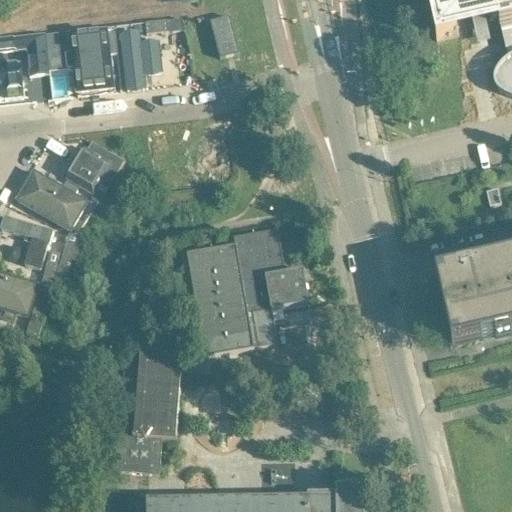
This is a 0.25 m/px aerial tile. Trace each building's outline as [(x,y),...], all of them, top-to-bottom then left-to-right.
[(511,0),(431,0),(435,16),(431,17),(437,43),(459,19),(459,18),(471,16),(474,31),(487,28),(483,13),(495,10),(500,29),(508,62),(506,63),(504,65),(502,67),(500,68),(499,70),(497,72),(495,76),(494,78),(494,80),(494,81),(494,83),(494,85),(494,86),(495,87),(495,89),(496,90),(497,92),(499,94),(500,95),(501,96),(503,96),(509,99),(511,99),(511,0)] [(229,20),(210,25),(220,62),(239,57),(229,20)] [(145,26),(146,26),(147,38),(185,34),(182,22),(168,23),(167,23),(161,24),(145,26)] [(106,34),(71,38),(77,96),(113,92),(109,58),(118,57),(115,36),(107,36),(106,34)] [(62,36),(46,38),(46,40),(49,66),(68,64),(65,35),(62,36)] [(0,42),(0,54),(12,53),(27,52),(27,53),(30,80),(50,78),(50,77),(47,53),(45,37),(10,41),(0,42)] [(140,37),(122,39),(128,94),(146,92),(144,79),(162,77),(159,47),(141,49),(140,37)] [(3,60),(0,60),(0,105),(7,104),(6,95),(22,93),(20,69),(4,70),(3,60)] [(86,153),(68,183),(93,198),(91,202),(98,206),(104,197),(105,195),(98,191),(112,168),(86,153)] [(34,176),(18,204),(71,235),(87,206),(75,199),(78,193),(67,187),(64,193),(34,176)] [(498,192),(486,195),(490,210),(501,207),(498,192)] [(6,220),(2,233),(26,241),(24,245),(32,247),(25,269),(41,273),(49,247),(50,248),(54,235),(6,220)] [(187,257),(202,344),(204,361),(278,349),(275,332),(312,326),(309,308),(304,274),(285,277),(278,234),(234,241),(236,250),(187,257)] [(86,243),(77,240),(70,238),(64,257),(52,254),(42,287),(54,291),(56,284),(72,289),(86,243)] [(511,261),(436,279),(450,344),(480,336),(482,342),(511,335),(511,261)] [(0,277),(0,312),(4,313),(1,322),(13,325),(16,317),(28,321),(38,289),(0,277)] [(44,320),(54,291),(42,287),(40,291),(33,317),(44,320)] [(45,321),(44,320),(33,317),(27,338),(38,342),(45,321)] [(176,446),(182,379),(183,361),(139,358),(138,375),(124,374),(116,470),(111,469),(111,472),(116,473),(116,477),(159,480),(161,445),(176,446)] [(149,507),(136,507),(136,511),(362,511),(356,488),(336,491),(337,497),(308,498),(308,504),(149,507)]
